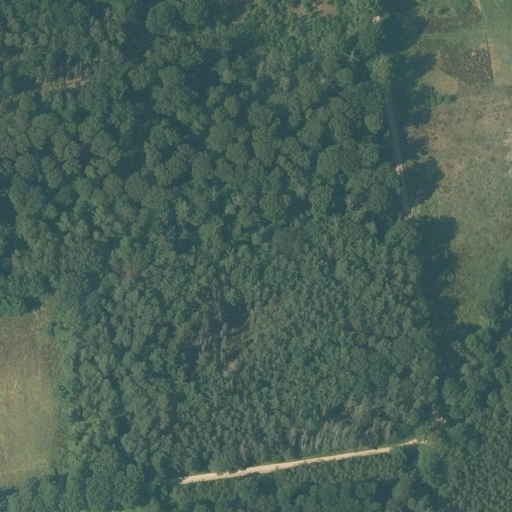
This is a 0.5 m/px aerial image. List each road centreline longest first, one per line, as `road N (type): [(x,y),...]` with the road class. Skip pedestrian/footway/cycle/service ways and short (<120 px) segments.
road 1 (track): [(430,441),(435,410),(421,305),(367,0)]
road 2 (track): [(0,509),(430,441)]
